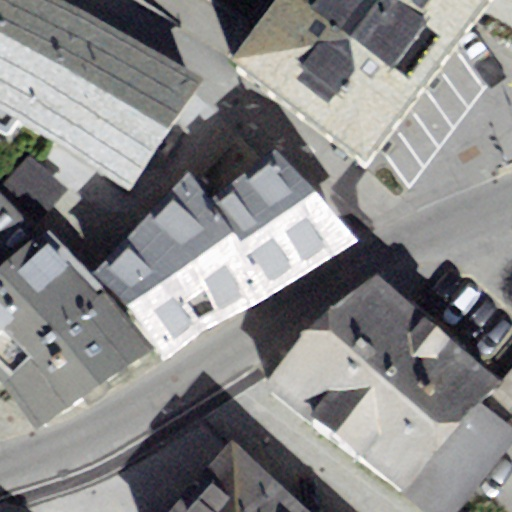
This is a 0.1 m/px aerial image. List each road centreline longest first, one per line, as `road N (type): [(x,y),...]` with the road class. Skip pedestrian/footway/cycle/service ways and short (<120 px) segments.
road 1 (tertiary): [(399,250),(201,371),(37,458)]
road 2 (residential): [(94,0),(227,87),(399,250)]
road 3 (tertiary): [(511,201),(399,250)]
